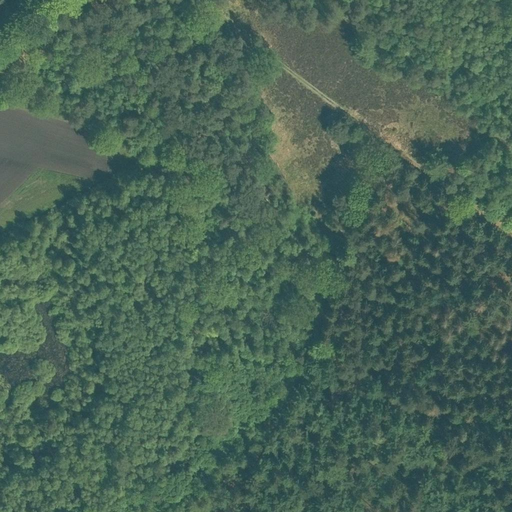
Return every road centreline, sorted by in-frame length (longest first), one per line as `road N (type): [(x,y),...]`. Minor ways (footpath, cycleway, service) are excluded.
road 1 (track): [(200,511),(257,455),(315,349),(365,127)]
road 2 (track): [(511,235),(189,0)]
road 3 (track): [(299,382),(511,425)]
